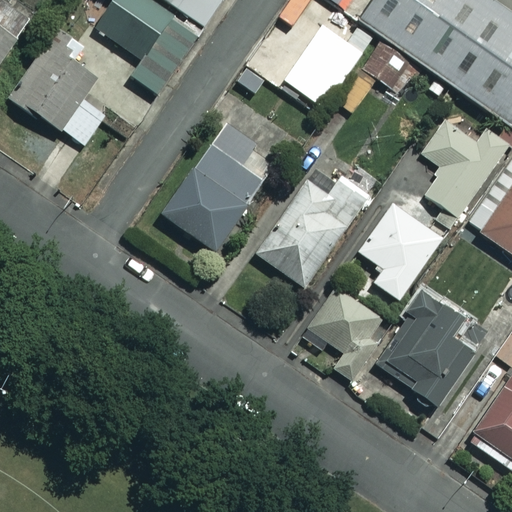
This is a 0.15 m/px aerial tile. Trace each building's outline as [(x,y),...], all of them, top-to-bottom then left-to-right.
[(145,0),(112,0),(93,29),(140,60),(129,78),(162,100),(203,37),(145,0)] [(165,0),(206,27),(224,0),(165,0)] [(312,3),(308,0),(292,0),(273,23),(286,34),(312,3)] [(366,0),(351,23),(511,133),(511,17),(486,0),(366,0)] [(0,60),(26,23),(0,5),(0,60)] [(360,54),(320,26),(281,81),(321,109),(360,54)] [(10,98),(81,147),(98,123),(125,142),(150,106),(123,87),(129,78),(58,29),(10,98)] [(271,122),(240,100),(159,215),(210,251),(259,182),(239,168),(271,122)] [(474,143),(442,120),(418,154),(440,170),(424,194),(462,220),(511,150),(484,130),(474,143)] [(511,156),(469,224),(511,251),(511,156)] [(332,191),(309,175),(254,254),(302,288),(362,201),(337,183),(332,191)] [(439,240),(390,205),(357,253),(381,270),(372,283),(396,301),(439,240)] [(485,253),(458,232),(446,248),(473,269),(485,253)] [(488,327),(428,289),(377,368),(437,406),(488,327)] [(387,324),(333,290),(307,331),(342,354),(332,370),(350,381),(387,324)] [(511,369),(466,440),(511,469),(511,369)]
